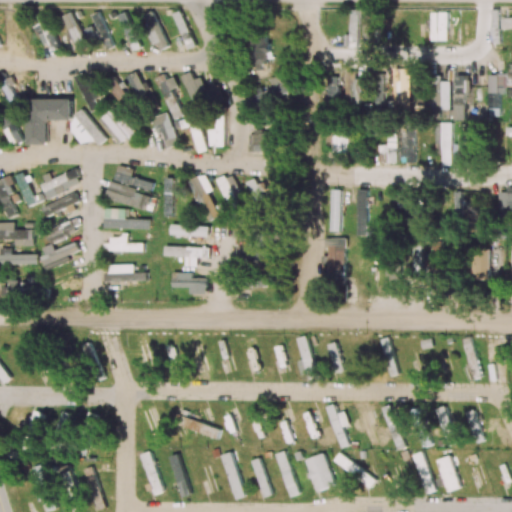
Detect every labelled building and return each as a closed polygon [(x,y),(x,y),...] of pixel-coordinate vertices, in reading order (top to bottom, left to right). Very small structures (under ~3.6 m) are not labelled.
[(345,47),(359,47),(360,10),(351,9),(351,34),(345,34),(345,47)] [(492,42),(501,42),(500,9),(491,10),(492,42)] [(170,46),(154,10),(143,15),(159,51),(170,46)] [(173,13),(189,49),(196,45),(181,10),(173,13)] [(80,51),(89,46),(72,11),(63,15),(80,51)] [(121,13),(132,51),(140,48),(129,11),(121,13)] [(61,47),(45,12),(38,15),(41,22),(34,25),(43,45),(49,43),(52,51),(61,47)] [(449,12),(432,12),(432,40),(449,40),(449,12)] [(380,14),(372,13),(372,24),(365,24),(364,41),(379,42),(380,14)] [(511,28),(511,16),(502,17),(502,29),(511,28)] [(97,30),(103,49),(113,45),(107,27),(97,30)] [(257,64),(269,63),(268,35),(257,36),(257,64)] [(92,111),(101,107),(97,99),(99,97),(86,71),(75,76),(92,111)] [(149,95),(139,71),(129,75),(138,100),(149,95)] [(208,104),(202,92),(207,90),(201,77),(196,79),(192,71),(183,75),(198,108),(208,104)] [(329,76),(329,100),(361,100),(361,78),(356,78),(356,71),(346,71),(346,76),(329,76)] [(184,115),(172,88),(179,85),(175,77),(168,80),(165,73),(157,77),(175,119),(184,115)] [(456,119),(465,120),(466,91),(469,91),(469,75),(456,74),(456,119)] [(442,75),(432,75),(431,111),(441,111),(442,75)] [(507,75),(490,75),(489,116),(500,116),(501,94),(507,94),(507,75)] [(127,98),(117,77),(108,81),(119,102),(127,98)] [(377,77),(376,105),(384,106),(385,78),(377,77)] [(251,92),(259,108),(292,91),(287,80),(264,92),(261,86),(251,92)] [(418,100),(405,101),(404,85),(397,85),(397,110),(425,109),(425,94),(418,94),(418,100)] [(73,99),(34,98),(34,117),(29,117),(28,144),(48,144),(48,119),(73,120),(73,99)] [(208,150),(194,104),(186,107),(189,118),(176,122),(178,129),(191,125),(199,153),(208,150)] [(132,143),(141,135),(115,107),(99,121),(120,143),(127,137),(132,143)] [(0,111),(0,120),(11,145),(23,140),(9,108),(0,111)] [(100,144),(107,139),(83,110),(66,124),(84,145),(94,137),(100,144)] [(417,160),(416,118),(401,118),(402,160),(417,160)] [(225,145),(224,122),(216,122),(216,129),(209,129),(209,146),(225,145)] [(452,123),(436,123),(436,153),(442,153),(443,165),(453,164),(452,123)] [(459,154),(467,154),(467,124),(459,124),(459,154)] [(333,152),(349,152),(350,129),(333,129),(333,152)] [(278,133),(250,133),(249,151),(278,152),(278,133)] [(398,163),(399,134),(389,133),(389,144),(380,144),(379,162),(398,163)] [(154,182),(132,176),(134,169),(119,165),(115,180),(151,191),(154,182)] [(42,182),(47,197),(82,184),(77,170),(42,182)] [(30,206),(38,202),(25,171),(16,175),(30,206)] [(210,192),(213,190),(206,173),(192,179),(209,220),(219,216),(210,192)] [(231,209),(244,203),(231,174),(217,180),(231,209)] [(16,193),(11,176),(0,178),(0,195),(7,218),(18,215),(11,194),(16,193)] [(174,178),(166,177),(165,216),(173,216),(174,178)] [(262,191),(264,190),(259,177),(247,182),(259,211),(268,207),(262,191)] [(148,209),(152,193),(109,184),(106,199),(148,209)] [(500,215),(511,214),(511,186),(508,187),(508,191),(499,192),(500,215)] [(357,235),(373,235),(373,225),(367,225),(368,189),(358,189),(357,235)] [(421,192),(398,192),(398,208),(407,208),(407,217),(420,217),(421,192)] [(43,205),(46,214),(80,203),(77,194),(43,205)] [(105,228),(152,229),(152,219),(128,218),(129,209),(106,208),(105,228)] [(46,231),(49,241),(79,230),(76,220),(46,231)] [(16,245),(34,246),(35,229),(16,229),(16,222),(0,221),(0,239),(16,240),(16,245)] [(209,236),(209,227),(172,226),(172,235),(209,236)] [(144,251),(144,243),(129,243),(129,236),(112,236),(112,243),(106,243),(106,251),(144,251)] [(329,245),(329,271),(345,271),(345,247),(351,247),(351,237),(324,238),(324,245),(329,245)] [(441,241),(432,241),(432,259),(442,259),(441,241)] [(80,250),(77,242),(41,256),(46,270),(71,260),(69,255),(80,250)] [(211,248),(165,246),(165,255),(211,257),(211,248)] [(262,253),(261,246),(233,247),(234,269),(273,267),(273,252),(262,253)] [(12,248),(0,247),(0,263),(38,263),(38,254),(12,255),(12,248)] [(490,250),(474,249),(473,279),(489,279),(490,250)] [(413,255),(413,274),(422,274),(421,255),(413,255)] [(107,281),(148,280),(147,272),(135,272),(135,264),(107,265),(107,281)] [(391,267),(392,290),(402,289),(401,266),(391,267)] [(208,278),(193,277),(193,272),(173,272),(173,287),(191,287),(191,293),(208,293),(208,278)] [(189,335),(203,380),(211,377),(198,332),(189,335)] [(137,335),(145,376),(155,374),(147,333),(137,335)] [(298,360),(302,378),(317,375),(308,335),(299,338),(303,359),(298,360)] [(463,339),(475,378),(483,376),(471,336),(463,339)] [(247,339),(255,377),(263,376),(255,337),(247,339)] [(383,338),(388,370),(396,369),(391,337),(383,338)] [(328,344),(338,373),(346,370),(336,341),(328,344)] [(95,357),(91,343),(83,345),(88,360),(95,357)] [(0,376),(5,383),(12,378),(0,361),(0,376)] [(56,379),(54,365),(44,366),(46,381),(56,379)] [(350,445),(344,427),(350,425),(346,411),(338,414),(335,404),(328,406),(341,448),(350,445)] [(405,447),(392,404),(384,406),(397,450),(405,447)] [(161,441),(148,405),(140,408),(153,444),(161,441)] [(410,409),(423,447),(434,443),(421,405),(410,409)] [(436,409),(449,445),(458,442),(446,405),(436,409)] [(368,446),(376,443),(364,406),(356,408),(368,446)] [(39,426),(45,414),(36,410),(30,423),(39,426)] [(467,412),(471,427),(479,425),(475,410),(467,412)] [(72,414),(63,411),(55,436),(63,439),(72,414)] [(99,415),(90,411),(85,424),(94,428),(99,415)] [(197,422),(195,432),(219,437),(221,427),(197,422)] [(165,491),(150,451),(141,455),(156,494),(165,491)] [(276,454),(292,496),(301,493),(285,451),(276,454)] [(223,455),(238,499),(247,496),(232,452),(223,455)] [(170,456),(184,497),(192,494),(178,453),(170,456)] [(336,485),(324,453),(306,459),(318,491),(336,485)] [(372,487),(377,478),(339,454),(333,462),(372,487)] [(437,460),(449,492),(462,487),(450,455),(437,460)] [(253,460),(265,497),(273,494),(261,457),(253,460)] [(39,488),(49,486),(43,464),(33,467),(39,488)] [(42,493),(48,511),(58,508),(52,490),(42,493)]
